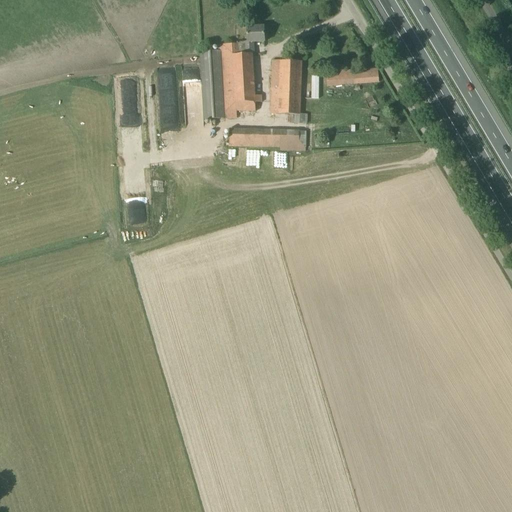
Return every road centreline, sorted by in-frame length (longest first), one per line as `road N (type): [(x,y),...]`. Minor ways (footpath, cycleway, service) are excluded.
road 1 (unclassified): [(511,268),(348,0)]
road 2 (motorway): [(386,0),(511,212)]
road 3 (motorway): [(511,162),(414,0)]
